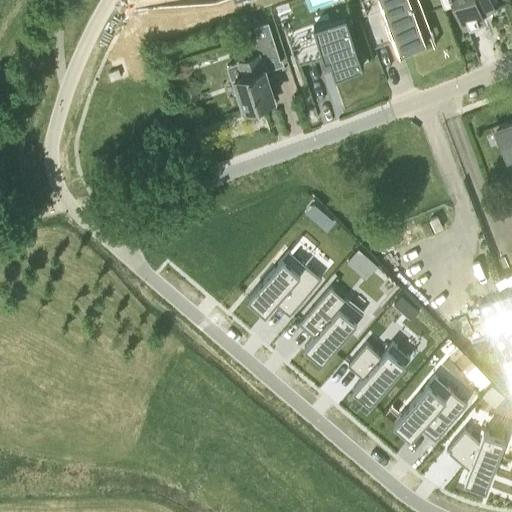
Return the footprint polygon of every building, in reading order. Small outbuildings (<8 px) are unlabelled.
[(381,0),(389,19),(385,21),(390,35),(394,34),(400,49),(426,39),(424,33),(431,31),(419,0),(381,0)] [(495,6),(492,0),(454,0),(464,24),(485,16),(483,10),(495,6)] [(336,73),(363,63),(346,14),(313,25),(288,35),(299,65),(329,55),(336,73)] [(281,62),(268,21),(254,26),(262,52),(240,59),(240,61),(227,65),(231,78),(235,77),(246,109),(265,103),(264,99),(274,96),(264,67),(279,61),(280,63),(281,62)] [(511,120),(497,126),(508,156),(511,154),(511,120)] [(359,247),(346,261),(356,269),(368,255),(359,247)] [(273,270),(238,311),(256,326),(265,315),(280,328),(299,306),(284,293),(291,285),(273,270)] [(511,292),(478,306),(511,392),(511,292)] [(402,295),(394,303),(400,308),(407,299),(402,295)] [(309,314),(291,336),(305,348),(295,359),(313,374),(348,333),(331,318),(323,327),(309,314)] [(495,350),(489,353),(492,361),(499,359),(495,350)] [(359,358),(341,379),(355,391),(345,402),(363,417),(398,376),(381,361),(374,370),(359,358)] [(420,395),(384,436),(402,451),(412,440),(427,453),(446,431),(431,418),(437,410),(420,395)] [(471,453),(456,440),(437,462),(460,482),(456,494),(477,503),(497,451),(476,443),(471,453)]
